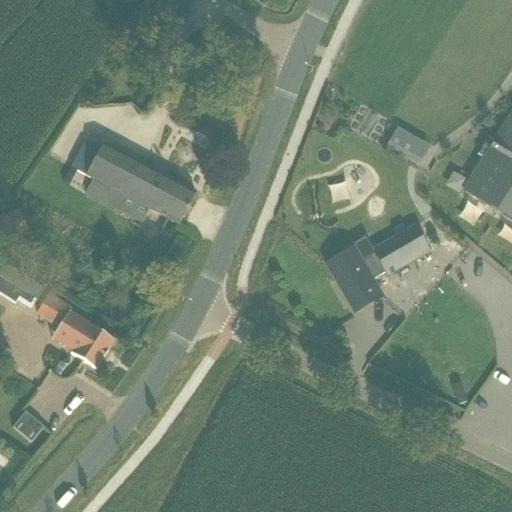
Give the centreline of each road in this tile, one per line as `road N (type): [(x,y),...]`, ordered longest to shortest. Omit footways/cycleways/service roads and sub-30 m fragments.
road 1 (unclassified): [(511,467),(196,310)]
road 2 (tertiary): [(196,310),(237,227),(298,57)]
road 3 (tertiary): [(46,511),(119,431),(196,310)]
